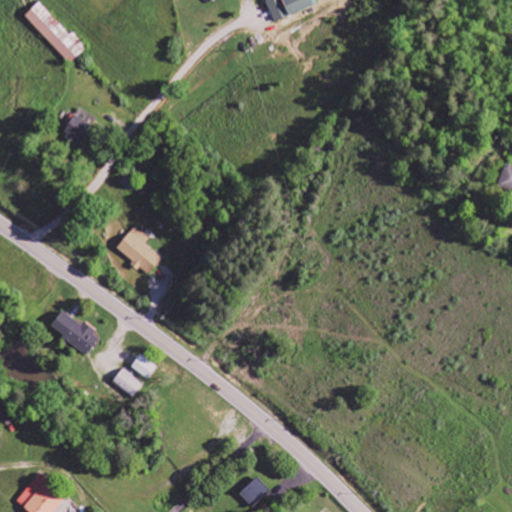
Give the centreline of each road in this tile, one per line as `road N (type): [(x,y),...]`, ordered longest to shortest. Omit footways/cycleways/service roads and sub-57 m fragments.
road 1 (primary): [(362,511),(227,390),(0,224)]
road 2 (residential): [(33,247),(207,41)]
